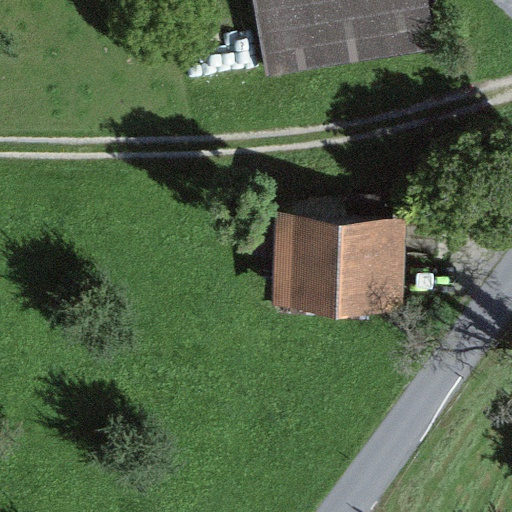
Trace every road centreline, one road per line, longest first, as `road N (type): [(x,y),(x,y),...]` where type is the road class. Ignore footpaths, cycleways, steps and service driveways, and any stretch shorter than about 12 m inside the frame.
road 1 (track): [(511,93),(336,142),(182,159),(0,152)]
road 2 (unclassified): [(511,288),(347,511)]
